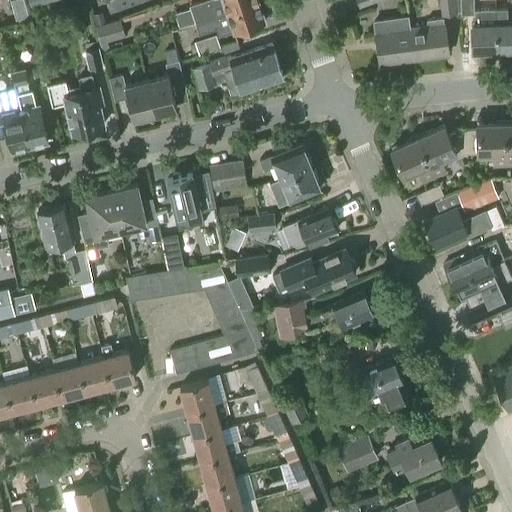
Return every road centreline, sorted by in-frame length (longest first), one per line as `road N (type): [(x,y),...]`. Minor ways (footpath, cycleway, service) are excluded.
road 1 (residential): [(511,494),(341,102)]
road 2 (residential): [(0,178),(341,102)]
road 3 (residential): [(152,511),(134,447),(111,428),(0,452)]
road 4 (residential): [(341,102),(511,89)]
